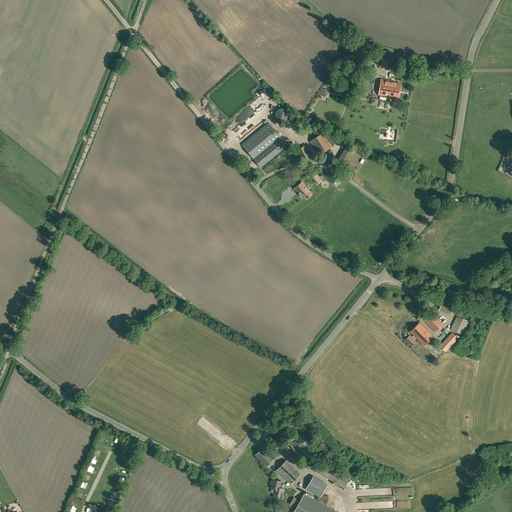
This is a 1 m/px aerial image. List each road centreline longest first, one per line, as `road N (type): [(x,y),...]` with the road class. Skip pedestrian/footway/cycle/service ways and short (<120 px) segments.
road 1 (unclassified): [(380,277),(346,266),(294,232),(105,0)]
road 2 (track): [(7,348),(146,0)]
road 3 (tertiary): [(380,277),(442,202),(476,40),(497,0)]
road 4 (tertiary): [(226,467),(380,277)]
road 5 (tertiary): [(203,470),(73,401),(7,348)]
